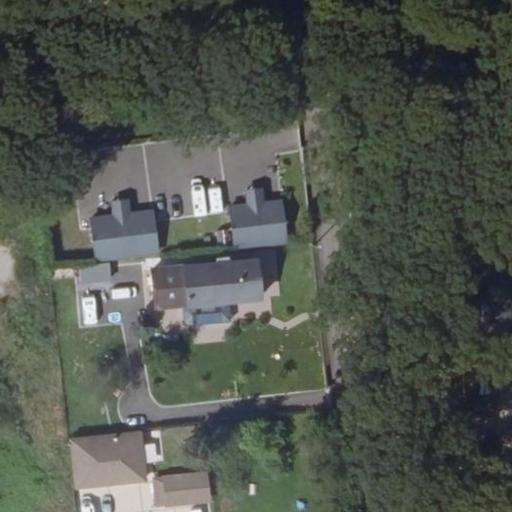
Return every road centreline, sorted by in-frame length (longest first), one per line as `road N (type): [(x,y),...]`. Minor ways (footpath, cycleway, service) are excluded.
road 1 (unclassified): [(306,0),(362,511)]
road 2 (track): [(272,0),(0,30)]
